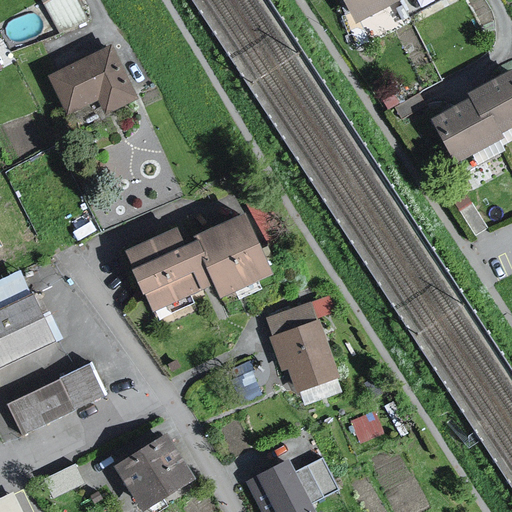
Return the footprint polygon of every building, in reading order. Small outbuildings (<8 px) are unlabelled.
[(74,0),(39,0),(55,29),(84,17),(74,0)] [(334,0),(352,28),(394,5),(397,0),(334,0)] [(105,44),(40,76),(61,113),(90,100),(99,113),(135,95),(105,44)] [(511,128),(511,75),(460,97),(461,103),(424,125),(447,168),(495,143),(495,138),(511,128)] [(271,272),(245,213),(194,235),(194,237),(213,281),(219,295),(271,272)] [(120,250),(125,265),(180,243),(175,227),(120,250)] [(180,243),(125,265),(145,307),(166,301),(169,309),(194,299),(190,291),(213,281),(194,237),(180,243)] [(31,296),(0,311),(0,370),(52,345),(31,296)] [(263,317),(290,387),(335,376),(308,302),(263,317)] [(89,367),(1,409),(29,467),(115,432),(89,367)] [(163,436),(108,472),(131,510),(188,480),(163,436)] [(320,456),(288,472),(306,504),(337,489),(320,456)] [(281,459),(242,479),(259,511),(310,511),(306,504),(288,472),(281,459)]
